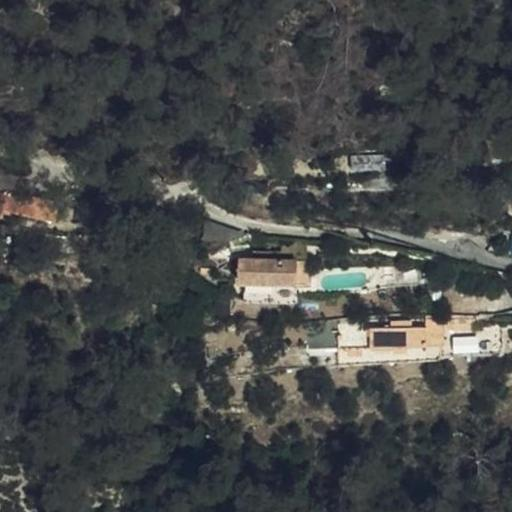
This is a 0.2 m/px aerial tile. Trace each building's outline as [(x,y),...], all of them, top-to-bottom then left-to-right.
[(56,219),(60,201),(8,190),(9,179),(0,177),(0,214),(2,215),(4,209),(56,219)] [(82,234),(55,233),(54,249),(81,250),(81,247),(82,234)] [(241,243),(240,259),(293,259),(293,252),(255,250),(254,244),(241,243)] [(307,282),(308,267),(303,267),(298,267),(297,259),(293,259),(240,259),(239,281),(307,282)] [(222,284),(214,282),(212,290),(219,291),(222,285),(222,284)] [(233,315),(235,302),(216,295),(210,311),(223,316),(224,312),(233,315)] [(348,346),(364,346),(371,346),(371,348),(392,348),(392,346),(444,344),(444,320),(426,321),(426,327),(412,327),(411,320),(391,321),(391,327),(340,329),(340,346),(348,346)] [(473,329),(472,320),(447,320),(448,329),(473,329)] [(364,356),(364,346),(348,346),(348,356),(364,356)]
